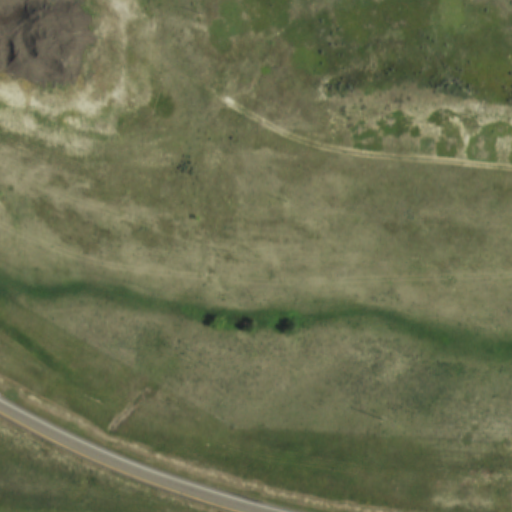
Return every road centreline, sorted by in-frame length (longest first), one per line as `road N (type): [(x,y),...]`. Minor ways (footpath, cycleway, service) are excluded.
road 1 (track): [(511,172),(308,148),(191,86),(0,13)]
road 2 (motorway): [(248,511),(107,467),(0,412)]
